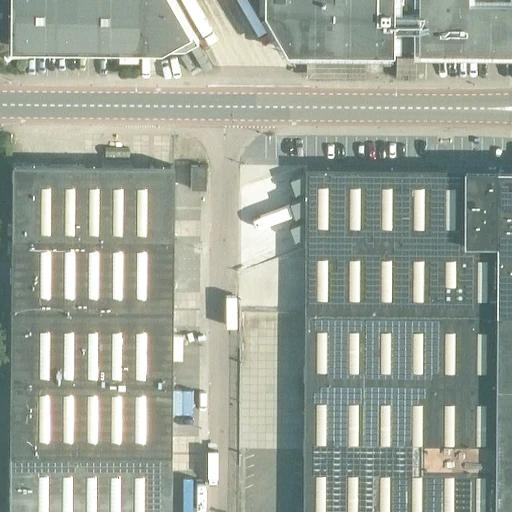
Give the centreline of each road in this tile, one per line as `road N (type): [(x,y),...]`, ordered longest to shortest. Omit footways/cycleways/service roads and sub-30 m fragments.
road 1 (unclassified): [(220,511),(224,105)]
road 2 (tertiary): [(482,109),(224,105)]
road 3 (tertiary): [(224,105),(0,103)]
